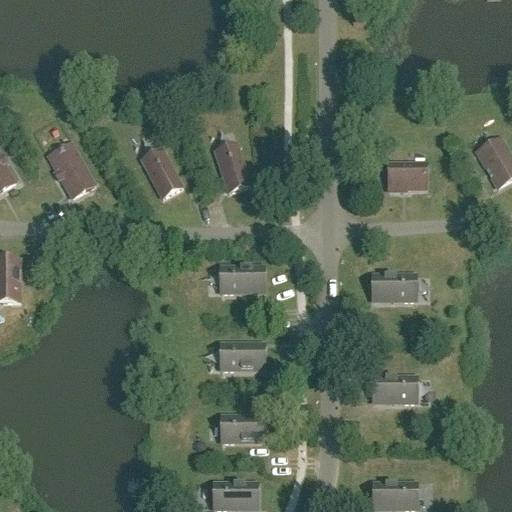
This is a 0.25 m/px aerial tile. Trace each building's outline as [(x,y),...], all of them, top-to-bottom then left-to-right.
[(367,21),(354,20),(353,29),(366,29),(367,21)] [(511,184),(511,161),(501,142),(477,156),(498,193),(511,184)] [(96,190),(72,148),(49,162),(60,181),(57,182),(61,189),(64,188),(73,203),(96,190)] [(251,191),(237,149),(216,156),(229,198),(251,191)] [(183,193),(162,154),(142,165),(163,204),(183,193)] [(1,161),(0,159),(0,196),(16,187),(5,168),(8,166),(4,160),(1,161)] [(389,195),(427,195),(428,171),(426,171),(426,169),(408,168),(408,171),(389,171),(389,195)] [(0,308),(21,308),(21,264),(0,264),(0,308)] [(245,294),(265,294),(265,271),(221,272),(221,299),(245,298),(245,294)] [(393,307),(417,307),(417,280),(373,280),(373,303),(393,303),(393,307)] [(265,376),(265,353),(245,353),(245,349),(221,349),(221,376),(265,376)] [(393,409),(417,409),(417,382),(374,382),(374,405),(393,405),(393,409)] [(266,448),(266,425),(246,425),(246,421),(222,421),(222,448),(266,448)] [(258,488),(214,488),(214,511),(238,511),(258,511),(258,488)] [(393,511),(417,511),(418,488),(374,488),(374,511),(394,511),(393,511)]
